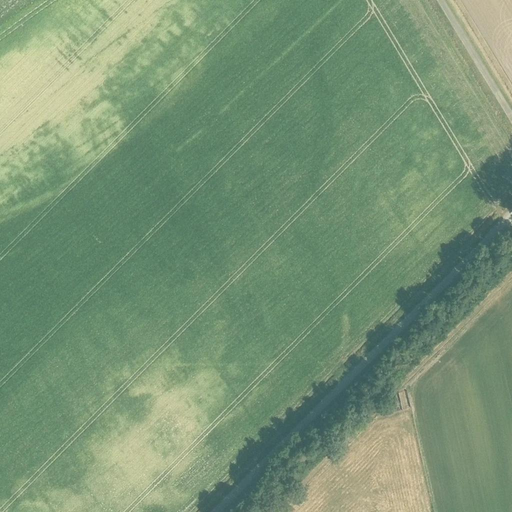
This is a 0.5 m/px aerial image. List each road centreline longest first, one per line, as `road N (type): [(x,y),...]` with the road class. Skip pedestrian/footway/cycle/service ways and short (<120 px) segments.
road 1 (unclassified): [(211,511),(511,210)]
road 2 (track): [(275,511),(511,278)]
road 3 (track): [(511,118),(439,0)]
